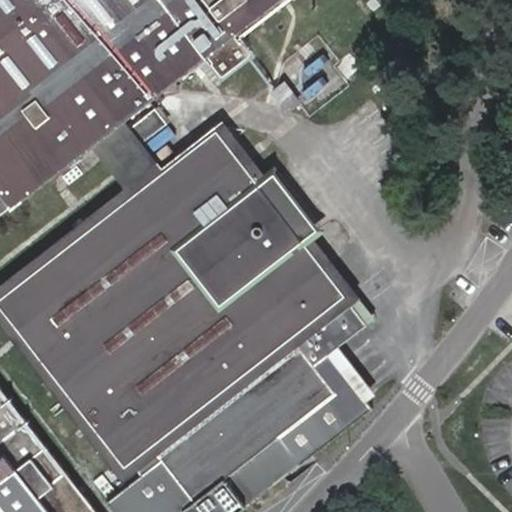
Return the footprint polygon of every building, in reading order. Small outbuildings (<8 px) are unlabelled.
[(233,35),(277,0),(0,0),(0,192),(9,204),(11,206),(92,143),(110,167),(139,144),(121,121),(203,57),(218,76),(247,54),(233,35)] [(289,112),(304,99),(288,79),(272,91),(289,112)] [(138,472),(103,498),(113,511),(231,511),(369,406),(326,350),(365,321),(343,293),(301,238),(289,248),(247,193),(260,184),(217,129),(160,172),(131,194),(0,293),(0,305),(121,463),(127,459),(138,472)] [(160,172),(139,144),(110,167),(131,194),(160,172)] [(275,173),(260,184),(247,193),(289,248),(301,238),(315,226),(275,173)] [(99,511),(0,384),(0,211),(9,204),(0,192),(0,511),(99,511)]
